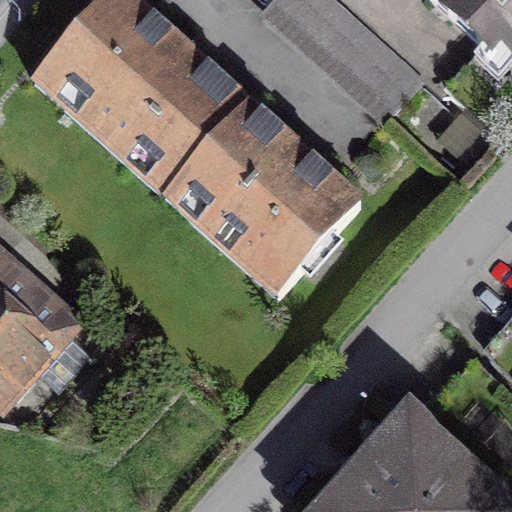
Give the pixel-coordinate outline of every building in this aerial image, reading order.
[(109,0),(43,76),(175,192),(248,110),(123,0),(109,0)] [(329,0),(278,0),(266,14),(389,123),(424,84),(329,0)] [(448,98),(491,136),(511,112),(511,76),(509,74),(511,70),(511,0),(435,0),(431,4),(487,54),(448,98)] [(361,210),(248,110),(175,192),(288,292),(361,210)] [(0,396),(9,405),(78,326),(0,258),(0,396)] [(511,336),(490,361),(511,381),(511,336)] [(511,511),(467,471),(511,421),(511,396),(482,370),(424,434),(410,421),(326,511),(511,511)]
